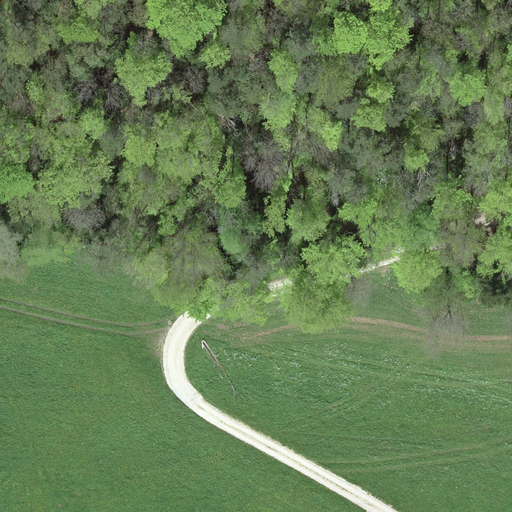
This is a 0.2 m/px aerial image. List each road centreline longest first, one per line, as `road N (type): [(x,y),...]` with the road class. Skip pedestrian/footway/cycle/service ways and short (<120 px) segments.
road 1 (track): [(380,511),(189,396),(173,368),(177,335),(225,300),(511,210)]
road 2 (track): [(511,425),(173,368)]
